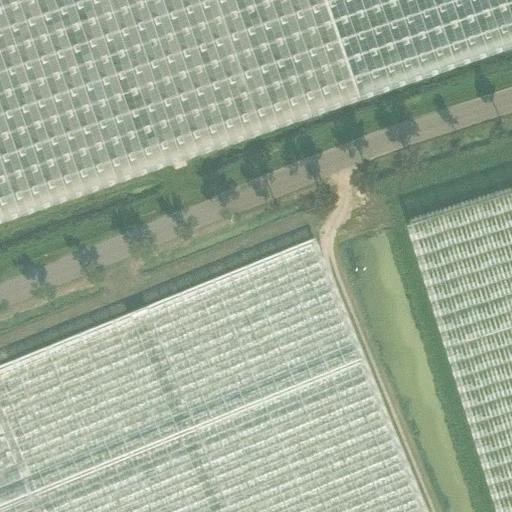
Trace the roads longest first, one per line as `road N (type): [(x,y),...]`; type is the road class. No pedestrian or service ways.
road 1 (unclassified): [(511,100),(366,147),(0,298)]
road 2 (track): [(341,157),(344,204),(325,250),(431,511)]
